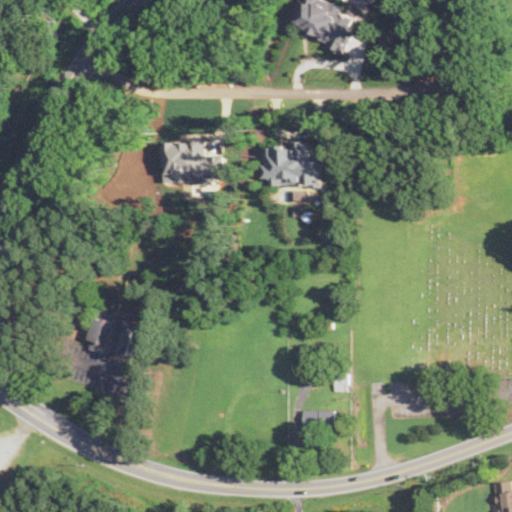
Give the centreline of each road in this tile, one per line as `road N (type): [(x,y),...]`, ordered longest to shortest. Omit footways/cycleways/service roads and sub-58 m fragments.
road 1 (tertiary): [(511,429),(417,466),(275,488),(157,472),(89,442)]
road 2 (residential): [(79,61),(162,91),(350,93),(450,83)]
road 3 (primary): [(0,262),(61,93),(132,0)]
